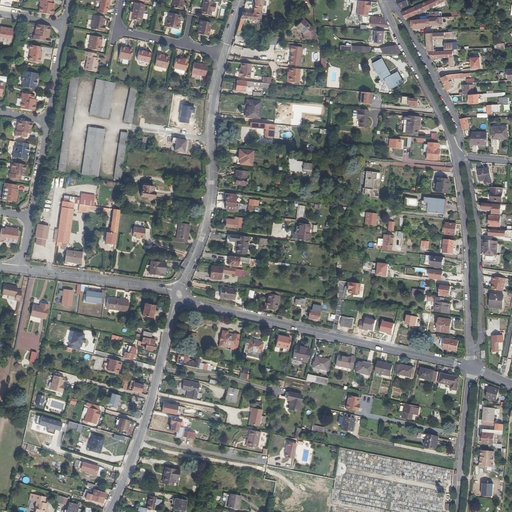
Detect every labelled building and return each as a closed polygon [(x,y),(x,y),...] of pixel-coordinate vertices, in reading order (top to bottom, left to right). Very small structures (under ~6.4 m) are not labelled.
[(38,13),(52,15),(53,10),(50,9),(51,4),(52,0),(38,0),(39,2),(40,2),(38,13)] [(110,3),(110,0),(101,0),(100,9),(99,9),(98,13),(106,14),(107,8),(108,3),(110,3)] [(183,0),(173,0),(172,7),(181,10),(183,0)] [(213,3),(214,1),(208,0),(205,0),(204,7),(202,6),(201,14),(211,16),(212,12),(213,3)] [(254,0),(254,14),(242,13),(235,36),(244,38),(245,32),(240,31),(244,19),(261,20),(262,0),(254,0)] [(401,9),(409,6),(407,0),(406,0),(398,4),(401,9)] [(358,15),(368,16),(368,7),(369,7),(370,2),(357,1),(356,15),(358,15)] [(141,22),(145,5),(134,2),(132,11),(134,11),(132,20),(141,22)] [(422,4),(416,7),(419,13),(425,11),(422,4)] [(416,7),(403,12),(406,19),(419,13),(416,7)] [(178,30),(180,22),(179,22),(179,20),(180,15),(169,13),(168,18),(167,18),(165,27),(178,30)] [(91,29),(102,32),(104,25),(105,17),(94,15),(91,29)] [(388,27),(383,17),(372,16),(371,26),(388,27)] [(466,23),(466,16),(453,16),(442,17),(440,17),(439,17),(440,24),(466,23)] [(440,24),(439,17),(430,18),(430,19),(425,19),(420,19),(416,20),(412,20),(412,27),(413,27),(425,26),(440,25),(440,24)] [(304,41),(315,39),(313,29),(310,26),(302,19),(295,27),(303,33),(304,41)] [(208,37),(211,23),(201,21),(200,27),(199,27),(197,34),(208,37)] [(49,32),(50,26),(36,24),(34,35),(33,35),(32,39),(45,41),(45,37),(46,31),(49,32)] [(0,40),(11,42),(13,30),(0,28),(0,29),(0,28),(0,40)] [(385,44),(385,31),(376,30),(375,43),(385,44)] [(452,32),(426,33),(427,47),(427,51),(434,50),(434,44),(433,39),(445,39),(445,37),(452,36),(452,32)] [(88,49),(99,51),(100,46),(101,44),(103,38),(91,35),(88,49)] [(233,44),(229,55),(235,56),(238,44),(233,44)] [(30,50),(28,62),(38,63),(40,55),(42,56),(42,51),(40,51),(40,47),(28,45),(27,49),(30,50)] [(384,54),(400,55),(395,45),(381,48),(384,54)] [(291,65),(300,66),(302,48),(291,46),(290,52),(292,53),(291,65)] [(130,60),(132,51),(126,50),(127,48),(121,47),(119,58),(130,60)] [(453,50),(436,51),(436,50),(434,50),(427,51),(431,58),(449,57),(449,66),(455,66),(454,57),(453,57),(453,50)] [(151,53),(139,51),(136,60),(149,62),(151,53)] [(87,57),(85,70),(96,72),(98,63),(96,62),(97,58),(96,58),(97,54),(85,52),(84,56),(87,57)] [(161,55),(157,54),(154,66),(167,69),(169,57),(161,55)] [(472,68),(481,67),(480,57),(471,58),(472,68)] [(185,71),(188,60),(182,59),(182,60),(175,58),(173,68),(185,71)] [(382,59),(374,64),(383,80),(385,79),(390,89),(403,82),(398,72),(391,76),(382,59)] [(207,66),(194,63),(191,73),(205,77),(207,66)] [(250,78),(251,64),(241,63),(240,70),(240,72),(239,72),(238,77),(250,78)] [(300,69),(289,68),(289,72),(288,76),(287,76),(286,82),(299,83),(300,69)] [(37,79),(38,74),(24,71),(22,77),(21,78),(21,80),(22,81),(21,83),(22,83),(22,87),(34,89),(35,85),(36,85),(37,80),(36,80),(36,79),(37,79)] [(463,77),(462,73),(450,74),(446,75),(441,78),(447,91),(452,88),(449,80),(452,78),(460,78),(460,77),(463,77)] [(58,171),(65,172),(78,77),(70,76),(62,131),(63,131),(58,171)] [(108,118),(115,83),(96,79),(89,114),(108,118)] [(262,83),(236,80),(235,90),(245,91),(245,86),(251,86),(251,85),(263,86),(263,83),(262,83)] [(460,92),(460,95),(470,95),(471,94),(470,85),(463,85),(463,92),(460,92)] [(131,123),(139,88),(130,86),(123,121),(131,123)] [(427,98),(422,89),(420,91),(416,92),(419,98),(427,98)] [(360,104),(370,105),(371,93),(361,92),(360,104)] [(19,109),(34,112),(35,106),(32,106),(33,100),(34,96),(21,94),(20,98),(21,98),(19,109)] [(471,94),(470,95),(470,103),(479,103),(479,99),(479,94),(474,94),(471,94)] [(411,97),(403,96),(402,104),(416,106),(416,103),(418,104),(418,99),(410,98),(411,97)] [(260,118),(261,102),(247,101),(246,106),(249,106),(248,117),(260,118)] [(499,111),(499,104),(487,105),(488,114),(492,113),(492,111),(499,111)] [(368,111),(360,110),(360,111),(357,110),(357,111),(353,111),(353,112),(352,117),(353,118),(356,118),(356,119),(359,119),(358,127),(367,127),(368,111)] [(413,120),(414,117),(404,116),(404,120),(406,120),(405,134),(417,135),(418,127),(419,127),(419,120),(413,120)] [(460,118),(463,130),(469,128),(467,118),(460,118)] [(31,128),(32,123),(18,120),(16,131),(15,131),(14,135),(27,137),(27,133),(28,128),(31,128)] [(274,125),(251,122),(250,128),(266,129),(265,137),(273,138),(274,125)] [(97,177),(104,129),(88,127),(81,174),(97,177)] [(507,139),(507,127),(493,127),(493,139),(507,139)] [(120,180),(127,133),(121,132),(113,179),(120,180)] [(486,144),(486,133),(473,133),(473,144),(479,144),(486,144)] [(145,146),(147,138),(143,137),(142,141),(139,140),(138,145),(145,146)] [(400,144),(400,140),(389,139),(388,148),(400,149),(401,144),(400,144)] [(12,157),(27,160),(28,155),(27,155),(27,154),(28,154),(29,148),(28,148),(28,144),(16,142),(15,146),(14,146),(14,148),(13,148),(13,150),(13,151),(12,157)] [(438,144),(427,143),(426,159),(437,160),(438,144)] [(253,151),(239,150),(238,159),(240,159),(240,164),(252,165),(253,151)] [(296,161),(296,155),(290,155),(289,168),(289,170),(302,171),(302,174),(311,175),(312,164),(311,164),(296,162),(296,161)] [(25,171),(26,165),(12,163),(10,174),(9,174),(8,178),(20,180),(21,176),(22,170),(25,171)] [(484,181),(485,184),(492,183),(489,168),(479,170),(481,181),(484,181)] [(245,186),(247,172),(236,170),(235,176),(234,184),(245,186)] [(375,180),(376,173),(366,172),(365,188),(363,188),(362,194),(369,195),(369,198),(377,199),(379,180),(375,180)] [(448,179),(437,178),(435,192),(446,193),(448,179)] [(3,200),(15,202),(17,190),(16,189),(17,185),(4,183),(4,187),(5,187),(3,200)] [(154,187),(142,185),(140,197),(147,198),(147,199),(147,200),(151,201),(152,200),(152,198),(154,199),(154,192),(153,192),(154,187)] [(503,188),(491,188),(491,193),(492,193),(491,201),(502,202),(502,193),(503,193),(503,188)] [(90,206),(93,207),(94,196),(81,194),(80,198),(79,205),(90,206)] [(235,204),(236,195),(225,194),(225,197),(226,197),(225,203),(235,204)] [(79,205),(80,198),(64,196),(63,202),(73,204),(79,205)] [(423,197),(422,203),(427,203),(426,212),(443,214),(444,199),(423,197)] [(68,244),(73,204),(63,202),(57,242),(67,243),(68,244)] [(225,203),(225,208),(227,209),(227,211),(237,212),(238,206),(235,206),(235,204),(225,203)] [(501,205),(483,204),(482,209),(492,210),(491,214),(500,215),(501,211),(501,205)] [(113,209),(113,210),(110,233),(106,232),(105,243),(111,244),(115,245),(120,210),(119,210),(113,209)] [(377,214),(366,212),(365,225),(375,226),(377,214)] [(490,215),(489,226),(500,227),(501,216),(490,215)] [(235,220),(227,219),(226,227),(241,228),(243,218),(235,217),(235,220)] [(190,224),(179,223),(176,238),(173,238),(172,241),(187,244),(190,224)] [(456,224),(446,223),(445,234),(455,235),(456,224)] [(49,226),(37,224),(35,238),(37,238),(46,240),(49,226)] [(308,233),(309,226),(299,224),(298,227),(296,226),(295,235),(293,234),(292,238),(309,241),(310,234),(308,233)] [(145,229),(133,227),(132,237),(143,238),(145,229)] [(16,243),(18,230),(5,228),(5,229),(1,228),(0,234),(0,241),(3,242),(3,240),(16,243)] [(246,254),(248,237),(229,234),(229,241),(237,242),(235,253),(246,254)] [(393,236),(383,234),(383,239),(382,246),(381,250),(391,251),(393,236)] [(443,253),(453,254),(455,241),(445,239),(443,253)] [(421,249),(425,249),(426,241),(418,240),(417,243),(422,243),(421,249)] [(497,256),(498,241),(483,240),(482,240),(483,261),(484,261),(485,261),(496,262),(497,256)] [(82,253),(66,250),(65,261),(81,264),(82,253)] [(258,260),(229,256),(228,264),(231,265),(231,266),(237,267),(237,266),(238,266),(239,261),(243,262),(243,264),(249,264),(249,263),(258,264),(258,260)] [(444,257),(432,256),(431,263),(431,267),(442,268),(444,257)] [(166,263),(151,261),(149,274),(159,275),(159,273),(165,273),(166,263)] [(235,269),(211,266),(210,278),(221,279),(221,278),(222,278),(224,278),(224,274),(234,275),(235,269)] [(443,275),(443,271),(435,270),(434,279),(442,280),(443,275)] [(506,278),(494,277),(492,285),(492,289),(503,291),(505,283),(506,278)] [(348,292),(358,293),(360,282),(350,281),(348,292)] [(21,291),(17,290),(17,287),(4,285),(2,294),(8,296),(15,297),(15,300),(18,301),(19,301),(21,291)] [(451,287),(441,285),(439,296),(447,297),(447,295),(450,296),(451,287)] [(236,290),(221,288),(220,298),(234,300),(236,290)] [(71,304),(73,291),(64,290),(61,302),(71,304)] [(104,304),(105,294),(105,291),(102,291),(102,294),(86,292),(85,301),(104,304)] [(278,304),(280,296),(269,294),(266,305),(269,306),(272,307),(271,308),(276,309),(277,304),(278,304)] [(504,295),(491,294),(490,306),(494,307),(494,308),(503,309),(504,295)] [(437,297),(435,311),(450,314),(451,304),(444,303),(445,298),(437,297)] [(127,311),(128,301),(107,298),(106,309),(127,311)] [(46,320),(49,305),(41,303),(40,307),(33,305),(30,316),(46,320)] [(152,318),(154,306),(144,304),(141,315),(152,318)] [(318,320),(321,306),(313,304),(312,311),(310,310),(308,318),(318,320)] [(354,319),(343,316),(341,326),(352,328),(354,319)] [(450,330),(452,320),(439,318),(437,332),(450,333),(450,330)] [(238,342),(239,335),(234,334),(234,335),(227,334),(227,332),(223,331),(221,336),(220,341),(219,346),(224,348),(224,346),(231,348),(231,349),(236,350),(237,347),(238,347),(239,342),(238,342)] [(260,353),(264,337),(250,334),(249,338),(247,337),(245,346),(247,347),(247,350),(260,353)] [(503,335),(492,336),(493,352),(499,352),(499,350),(499,343),(503,343),(503,335)] [(288,349),(290,338),(278,336),(275,346),(288,349)] [(142,337),(141,342),(145,343),(146,343),(145,350),(152,351),(153,350),(155,350),(156,345),(154,344),(155,340),(142,337)] [(459,341),(446,339),(444,346),(444,349),(457,352),(459,341)] [(306,363),(310,349),(295,345),(292,359),(306,363)] [(136,357),(137,353),(135,353),(136,348),(127,346),(123,358),(132,360),(134,356),(136,357)] [(35,363),(37,353),(31,351),(29,361),(35,363)] [(188,361),(188,357),(178,355),(176,363),(198,368),(199,363),(200,360),(196,359),(195,363),(188,361)] [(352,369),(355,357),(351,356),(351,357),(345,356),(345,357),(338,355),(335,365),(352,369)] [(329,371),(331,360),(315,357),(314,362),(313,367),(329,371)] [(118,374),(120,367),(121,367),(122,362),(110,359),(109,364),(107,364),(106,363),(104,370),(118,374)] [(264,371),(266,364),(258,362),(257,369),(264,371)] [(369,375),(371,365),(358,362),(355,372),(369,375)] [(391,376),(393,367),(385,365),(386,364),(378,362),(376,373),(391,376)] [(399,374),(411,377),(413,368),(401,365),(401,366),(399,374)] [(436,382),(438,372),(434,371),(422,368),(419,378),(436,382)] [(275,380),(276,374),(264,371),(263,377),(275,380)] [(64,378),(49,374),(45,388),(62,392),(64,384),(63,384),(64,378)] [(328,379),(307,374),(306,381),(326,386),(328,379)] [(457,390),(459,378),(441,374),(439,383),(452,385),(451,389),(457,390)] [(198,389),(199,384),(184,381),(182,389),(187,390),(191,391),(189,399),(196,400),(198,389)] [(141,393),(143,385),(134,383),(132,391),(141,393)] [(236,403),(239,390),(228,387),(225,400),(236,403)] [(500,390),(490,387),(486,399),(496,401),(500,390)] [(298,411),(302,395),(288,392),(287,400),(290,401),(288,409),(298,411)] [(119,395),(112,393),(110,401),(107,400),(106,405),(111,406),(110,408),(116,410),(117,410),(117,408),(116,407),(117,404),(119,395)] [(144,405),(147,396),(144,395),(144,396),(140,394),(137,402),(142,404),(144,405)] [(358,410),(360,396),(347,395),(345,409),(358,410)] [(171,414),(173,405),(163,403),(162,412),(171,414)] [(418,415),(420,407),(405,404),(402,418),(412,420),(413,414),(418,415)] [(495,409),(484,407),(482,425),(493,426),(495,409)] [(88,408),(84,421),(95,424),(97,418),(98,416),(99,416),(100,411),(88,408)] [(259,427),(261,414),(250,411),(250,412),(251,412),(248,424),(259,427)] [(352,431),(355,419),(354,419),(354,415),(344,413),(344,417),(343,416),(341,429),(352,431)] [(36,415),(34,423),(42,426),(47,427),(46,432),(52,434),(54,429),(59,430),(61,422),(36,415)] [(131,422),(120,418),(117,430),(127,433),(131,422)] [(177,432),(178,426),(179,426),(180,419),(171,418),(170,423),(172,424),(170,431),(177,432)] [(68,421),(67,426),(77,429),(76,430),(80,432),(82,425),(68,421)] [(501,449),(503,431),(481,429),(480,439),(483,439),(483,433),(494,434),(494,445),(488,444),(488,448),(501,449)] [(257,449),(260,432),(250,430),(248,440),(247,447),(257,449)] [(494,434),(483,433),(483,439),(482,444),(488,444),(494,445),(494,434)] [(436,450),(439,437),(428,434),(428,435),(422,434),(421,438),(427,440),(425,447),(436,450)] [(100,453),(104,439),(93,436),(89,450),(100,453)] [(293,459),(295,452),(296,444),(287,442),(285,451),(286,451),(284,458),(293,459)] [(491,455),(491,452),(481,451),(480,466),(494,467),(495,456),(491,455)] [(96,476),(98,467),(82,462),(80,468),(80,469),(87,471),(86,473),(96,476)] [(177,480),(179,470),(165,468),(162,482),(173,485),(174,479),(177,480)] [(106,493),(102,492),(102,491),(100,490),(101,487),(88,483),(87,486),(89,487),(94,489),(93,493),(90,492),(85,490),(84,493),(87,493),(104,499),(106,493)] [(104,499),(87,493),(85,498),(85,499),(91,501),(91,500),(103,503),(104,499)] [(44,503),(46,497),(31,494),(30,500),(37,501),(35,509),(36,509),(34,511),(43,511),(44,511),(45,511),(47,503),(44,503)] [(238,510),(241,496),(230,494),(227,508),(238,510)] [(66,505),(67,498),(59,496),(57,502),(66,505)] [(153,511),(155,505),(158,505),(158,504),(161,505),(162,500),(156,499),(156,497),(149,496),(147,508),(138,507),(138,511),(143,511),(155,511),(153,511)] [(173,511),(179,511),(182,501),(174,498),(170,511),(173,511)] [(76,511),(78,505),(69,503),(67,510),(66,511),(76,511)]
